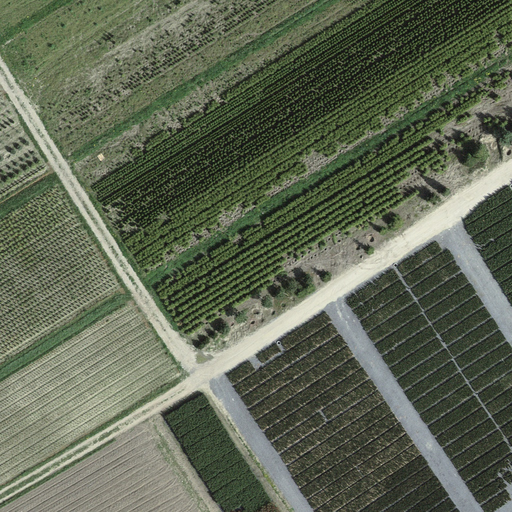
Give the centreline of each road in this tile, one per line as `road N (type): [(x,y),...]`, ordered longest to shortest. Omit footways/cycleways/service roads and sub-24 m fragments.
road 1 (track): [(511,187),(0,504)]
road 2 (track): [(200,384),(0,68)]
road 3 (track): [(297,511),(213,376)]
